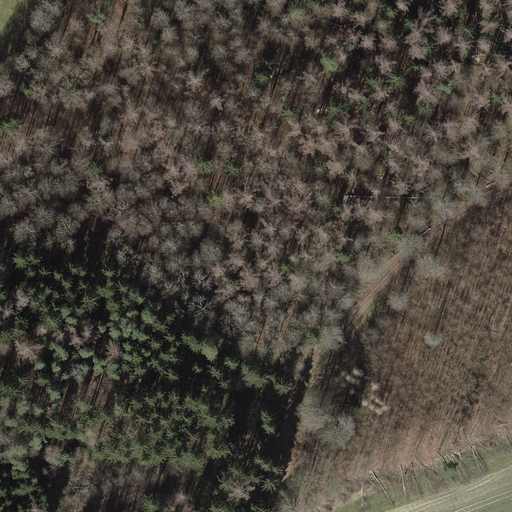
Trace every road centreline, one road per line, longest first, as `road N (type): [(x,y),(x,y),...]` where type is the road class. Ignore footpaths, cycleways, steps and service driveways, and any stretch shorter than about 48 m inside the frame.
road 1 (track): [(293,416),(307,374),(422,244),(511,189)]
road 2 (track): [(86,511),(281,430),(293,416)]
